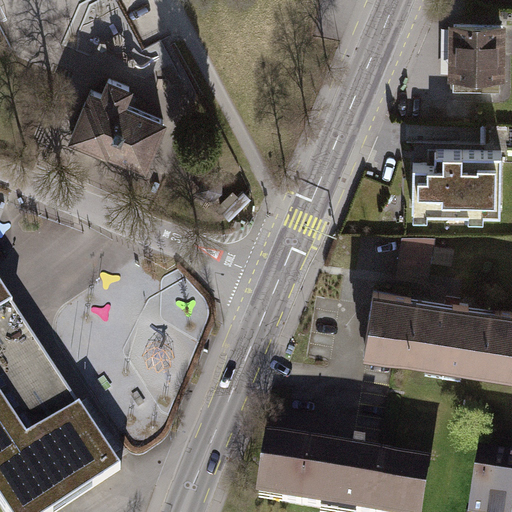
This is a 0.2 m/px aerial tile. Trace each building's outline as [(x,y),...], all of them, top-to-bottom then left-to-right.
[(507,22),(449,21),(448,79),(506,79),(507,22)] [(99,92),(88,88),(68,137),(145,167),(165,119),(123,102),(129,85),(106,76),(99,92)] [(411,166),(410,200),(430,201),(430,208),(500,209),(501,151),(431,150),(431,166),(411,166)] [(396,276),(428,281),(435,236),(402,235),(396,276)] [(511,304),(373,282),(362,349),(511,372),(511,304)] [(0,499),(8,511),(56,511),(120,470),(111,457),(121,450),(86,397),(76,404),(0,290),(0,499)] [(423,511),(431,463),(264,437),(255,500),(333,511),(423,511)] [(511,511),(511,457),(479,452),(469,511),(511,511)]
